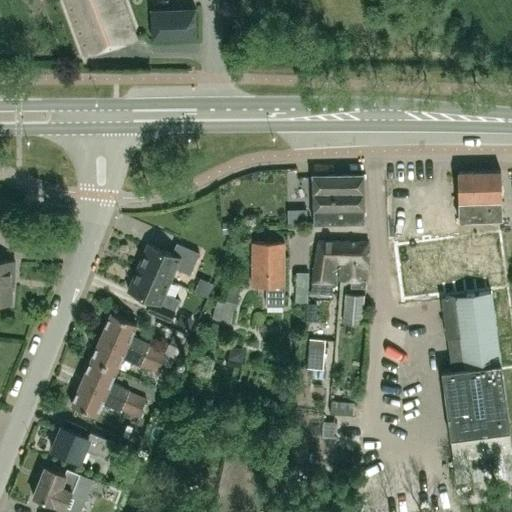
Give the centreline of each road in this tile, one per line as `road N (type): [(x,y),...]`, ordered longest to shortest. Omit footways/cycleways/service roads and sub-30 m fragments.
road 1 (primary): [(511,121),(107,117)]
road 2 (residential): [(0,467),(83,254),(107,117)]
